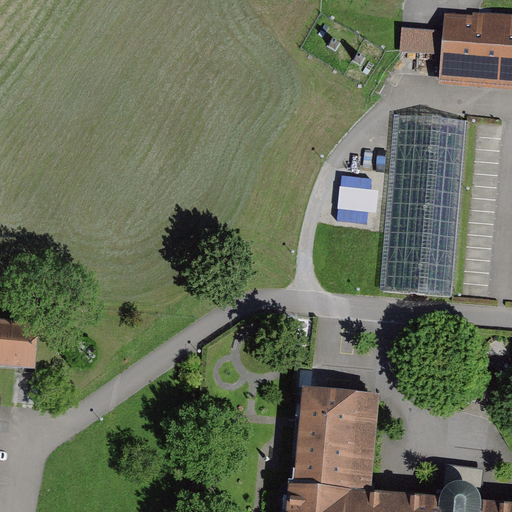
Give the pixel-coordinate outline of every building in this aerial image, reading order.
[(440,86),(511,92),(511,22),(446,17),(444,35),(442,61),(440,86)] [(401,57),(442,61),(444,35),(403,32),(401,57)] [(380,294),(457,300),(472,124),(395,118),(380,294)] [(378,224),(379,179),(341,178),(340,223),(378,224)] [(6,401),(0,400),(0,365),(41,370),(45,328),(0,324),(0,449),(2,449),(6,401)] [(511,511),(511,505),(482,503),(481,497),(478,491),(473,487),(467,484),(463,484),(460,483),(454,485),(448,488),(444,493),(441,500),(373,493),(382,394),(304,387),(295,486),(292,511),(511,511)]
